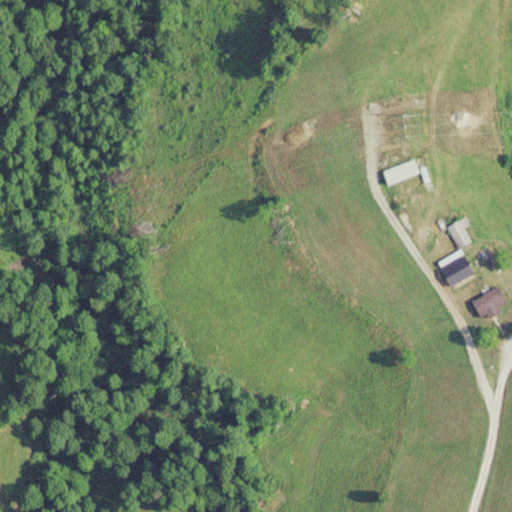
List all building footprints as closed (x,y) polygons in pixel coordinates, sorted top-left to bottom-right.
[(383,172),(389,186),(420,173),(414,159),(383,172)] [(446,228),(458,250),(472,243),(464,228),(469,225),(465,217),(446,228)] [(434,233),(430,222),(418,226),(422,238),(434,233)] [(475,275),(465,256),(441,269),(450,288),(475,275)] [(509,307),(499,287),(472,300),(483,321),(509,307)]
